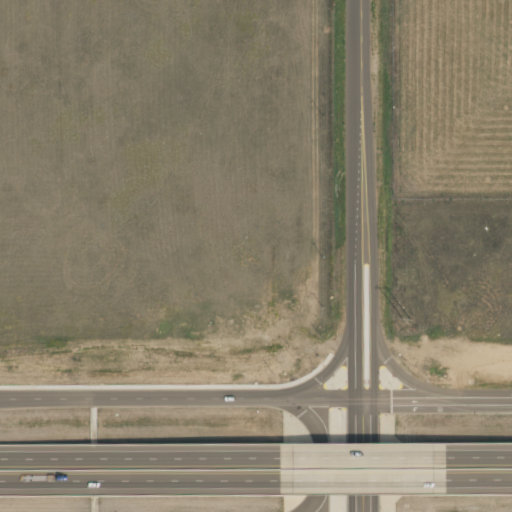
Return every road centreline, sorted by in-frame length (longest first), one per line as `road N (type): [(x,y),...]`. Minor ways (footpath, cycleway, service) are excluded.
road 1 (secondary): [(511,392),(0,398)]
road 2 (tertiary): [(363,511),(361,0)]
road 3 (motorway): [(272,452),(0,452)]
road 4 (motorway): [(0,486),(271,487)]
road 5 (motorway): [(271,487),(441,488)]
road 6 (motorway): [(439,452),(272,452)]
road 7 (secondary): [(315,511),(324,501),(324,433),(313,413),(277,396)]
